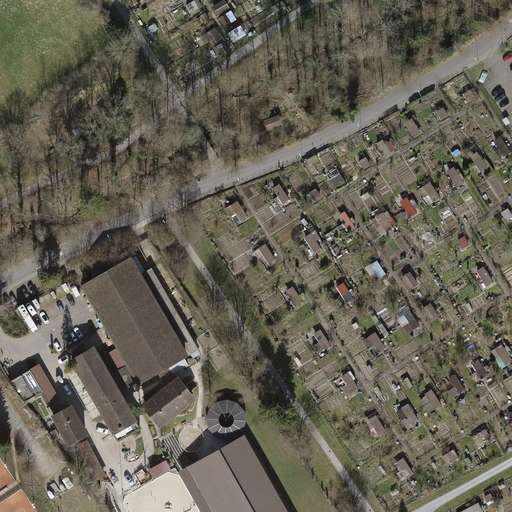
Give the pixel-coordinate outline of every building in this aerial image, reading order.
[(198,0),(196,0),(186,6),(190,14),(202,7),(198,0)] [(224,0),(212,8),(217,15),(229,8),(224,0)] [(206,13),(199,17),(203,24),(210,20),(206,13)] [(240,27),(228,34),(233,43),(245,35),(240,27)] [(216,28),(204,36),(208,43),(220,36),(216,28)] [(225,43),(214,48),(218,56),(229,50),(225,43)] [(277,117),(265,122),(268,128),(280,123),(277,117)] [(410,118),(403,122),(414,138),(421,133),(410,118)] [(500,137),(493,141),(503,157),(510,152),(500,137)] [(478,152),(471,157),(481,172),(488,167),(478,152)] [(453,168),(446,172),(457,188),(464,183),(453,168)] [(329,180),(333,189),(345,184),(342,175),(329,180)] [(428,184),(419,190),(430,205),(439,199),(428,184)] [(279,185),(272,190),(282,205),(289,201),(279,185)] [(407,198),(400,203),(410,218),(418,213),(407,198)] [(237,202),(230,207),(240,222),(248,217),(237,202)] [(345,212),(338,217),(348,232),(355,227),(345,212)] [(384,213),(376,218),(387,233),(394,229),(384,213)] [(310,234),(303,239),(314,254),(321,249),(310,234)] [(265,244),(258,249),(268,264),(275,260),(265,244)] [(168,366),(171,363),(184,358),(186,356),(182,349),(175,337),(139,276),(130,260),(83,287),(128,364),(134,373),(139,382),(159,371),(168,366)] [(376,261),(369,266),(379,281),(386,277),(376,261)] [(482,267),(475,271),(485,287),(493,282),(482,267)] [(139,276),(175,337),(187,330),(151,269),(139,276)] [(344,284),(337,288),(347,304),(354,299),(344,284)] [(292,287),(285,291),(295,307),(303,302),(292,287)] [(411,312),(399,321),(410,335),(421,326),(411,312)] [(175,337),(182,349),(194,342),(187,330),(175,337)] [(320,331),(313,336),(323,351),(331,346),(320,331)] [(376,333),(369,337),(380,353),(387,348),(376,333)] [(198,349),(194,342),(182,349),(186,356),(198,349)] [(502,344),(495,349),(505,364),(511,359),(502,344)] [(72,359),(113,432),(134,419),(93,347),(72,359)] [(187,364),(184,358),(171,363),(175,370),(187,364)] [(479,360),(472,364),(482,380),(489,375),(479,360)] [(116,371),(121,380),(134,373),(128,364),(116,371)] [(42,393),(49,406),(60,400),(39,365),(30,370),(43,392),(42,393)] [(145,399),(148,404),(177,381),(168,366),(159,371),(164,382),(145,399)] [(30,370),(10,381),(26,402),(42,393),(43,392),(30,370)] [(139,382),(134,373),(121,380),(127,390),(139,382)] [(348,374),(341,379),(352,394),(359,389),(348,374)] [(455,374),(448,379),(458,394),(465,390),(455,374)] [(179,380),(177,381),(148,404),(145,407),(157,421),(159,424),(193,397),(179,380)] [(432,389),(425,394),(435,409),(443,405),(432,389)] [(223,399),(217,401),(212,404),(209,409),(207,415),(207,421),(209,427),(213,432),(218,435),(224,437),(230,436),(236,434),(241,430),(244,424),(245,418),(244,411),(241,406),(236,401),(230,399),(223,399)] [(73,405),(52,416),(68,447),(90,436),(73,405)] [(408,405),(401,410),(411,425),(419,420),(408,405)] [(375,416),(368,420),(378,436),(385,431),(375,416)] [(140,429),(134,419),(113,432),(118,441),(140,429)] [(289,511),(246,435),(176,475),(196,511),(289,511)] [(87,441),(77,446),(96,481),(106,475),(87,441)] [(405,458),(396,464),(405,478),(414,473),(405,458)] [(484,511),(479,503),(460,511),(484,511)]
